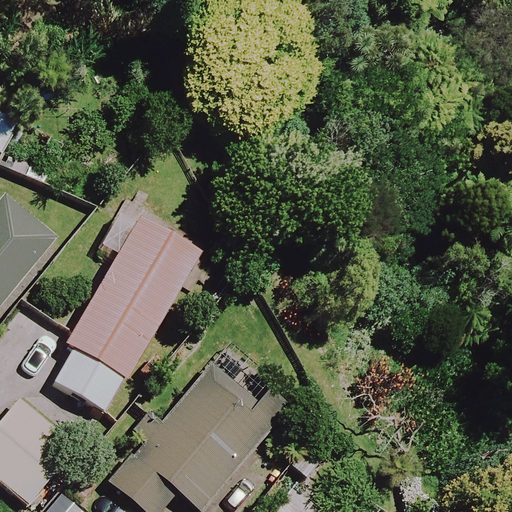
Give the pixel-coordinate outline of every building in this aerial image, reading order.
[(0,148),(11,124),(0,118),(0,148)] [(95,422),(190,267),(204,246),(136,205),(123,226),(110,217),(86,255),(106,268),(55,350),(66,357),(45,391),(95,422)] [(0,207),(0,304),(48,247),(0,207)] [(101,493),(125,511),(156,511),(167,499),(183,511),(208,511),(310,384),(234,324),(101,493)] [(68,450),(10,406),(0,419),(0,493),(23,511),(68,450)] [(305,511),(290,499),(279,511),(305,511)]
